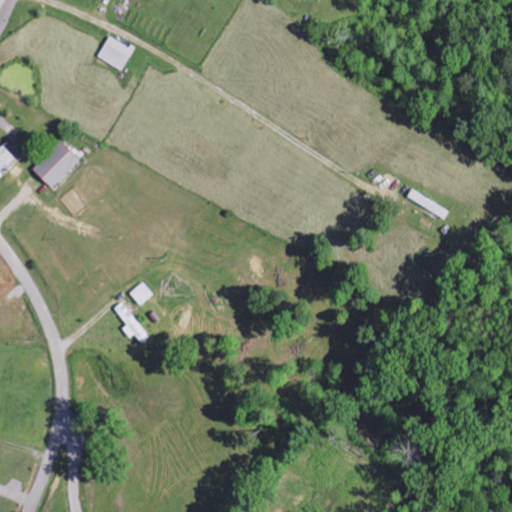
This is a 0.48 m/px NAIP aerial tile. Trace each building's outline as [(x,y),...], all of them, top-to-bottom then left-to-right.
[(136,52),(112,38),(99,59),(123,73),(136,52)] [(0,176),(4,180),(25,157),(9,142),(0,152),(0,176)] [(55,189),(83,161),(63,142),(36,171),(55,189)] [(453,210),(413,192),(410,201),(449,218),(453,210)] [(155,296),(144,283),(132,295),(143,307),(155,296)] [(117,309),(128,327),(125,329),(131,340),(139,336),(143,343),(149,339),(127,302),(117,309)]
